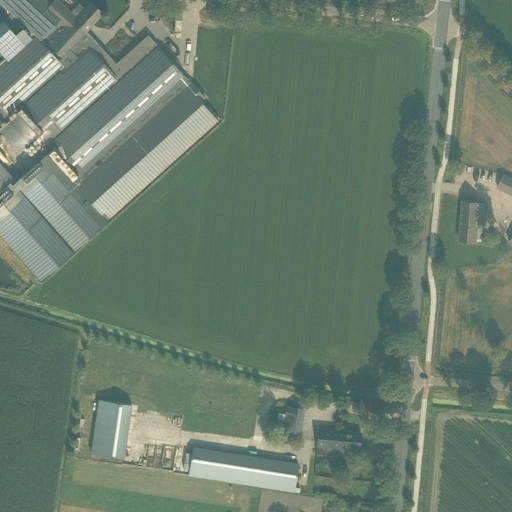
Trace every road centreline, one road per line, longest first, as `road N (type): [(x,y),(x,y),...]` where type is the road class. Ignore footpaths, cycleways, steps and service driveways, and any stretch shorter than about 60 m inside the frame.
road 1 (tertiary): [(406,378),(444,26)]
road 2 (unknown): [(403,415),(280,393),(270,397),(256,442),(161,428)]
road 3 (unclassified): [(444,26),(212,0)]
road 4 (tertiary): [(394,511),(406,378)]
